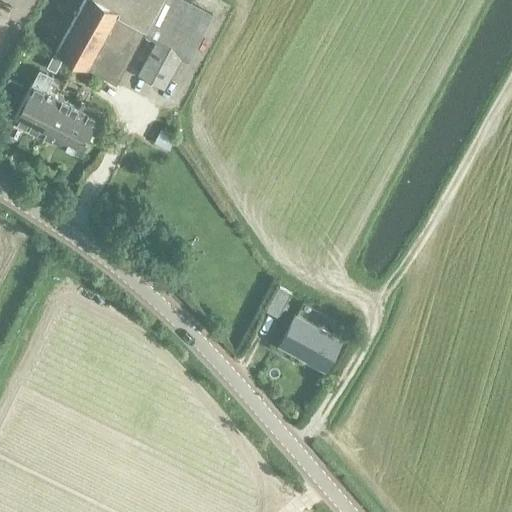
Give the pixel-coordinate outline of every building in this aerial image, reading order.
[(143,33),(154,39),(138,70),(165,84),(180,58),(186,62),(212,12),(187,0),(82,0),(55,50),(87,68),(115,82),(143,33)] [(37,129),(39,131),(63,83),(52,77),(54,75),(39,67),(13,117),(26,124),(27,128),(33,131),(37,129)] [(0,108),(9,113),(23,84),(8,77),(0,93),(0,108)] [(78,105),(69,101),(75,89),(63,83),(39,131),(78,150),(91,123),(99,126),(105,113),(80,101),(78,105)] [(278,313),(289,290),(278,284),(267,307),(278,313)] [(325,368),(341,338),(295,313),(281,336),(304,349),(301,355),(325,368)]
